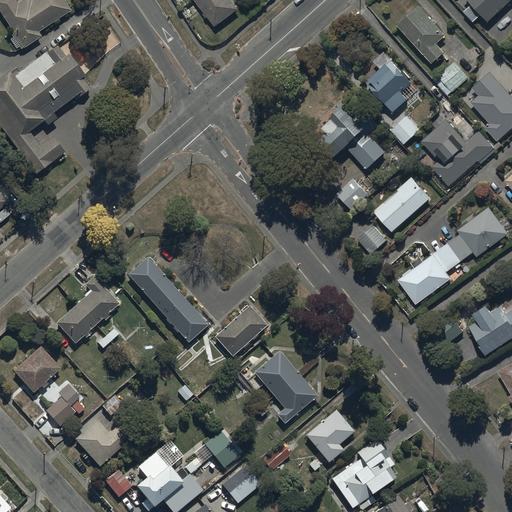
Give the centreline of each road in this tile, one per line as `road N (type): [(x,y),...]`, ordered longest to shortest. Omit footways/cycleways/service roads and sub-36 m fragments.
road 1 (residential): [(202,106),(476,450),(511,510)]
road 2 (tertiary): [(202,106),(0,290)]
road 3 (tertiary): [(324,0),(202,106)]
road 4 (residential): [(130,0),(202,106)]
